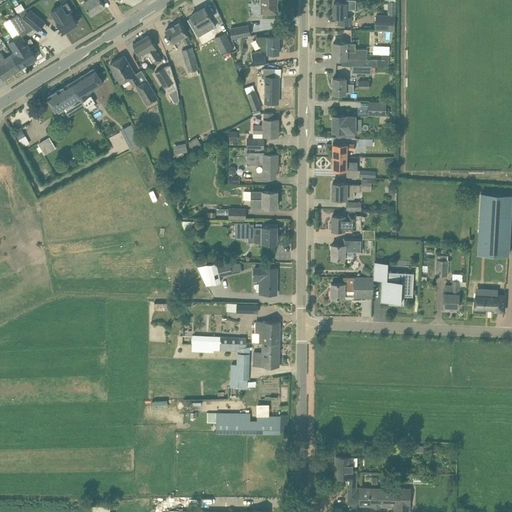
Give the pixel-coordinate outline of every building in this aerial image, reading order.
[(78,0),(81,4),(84,2),(91,14),(105,5),(101,0),(78,0)] [(261,0),(261,12),(277,12),(277,0),(261,0)] [(388,1),(388,14),(396,14),(396,1),(388,1)] [(57,20),(64,31),(78,22),(71,12),(73,11),(67,2),(61,5),(51,10),(57,20)] [(339,24),(351,24),(351,17),(347,17),(347,2),(334,2),(334,17),(339,17),(339,24)] [(192,16),(188,19),(198,36),(216,26),(212,19),(205,7),(191,15),(192,16)] [(23,17),(38,30),(46,21),(30,8),(30,9),(23,17)] [(376,15),(376,29),(394,30),(395,15),(376,15)] [(183,37),(186,43),(191,41),(179,22),(166,30),(173,42),(183,37)] [(231,29),(233,38),(250,35),(248,25),(231,29)] [(215,36),(223,53),(234,48),(226,31),(215,36)] [(31,38),(25,41),(21,34),(9,42),(17,53),(13,55),(21,68),(37,58),(30,45),(34,43),(31,38)] [(133,44),(142,57),(148,54),(149,56),(151,55),(157,64),(162,60),(155,49),(157,48),(149,34),(133,44)] [(280,37),(256,36),(256,39),(259,46),(260,46),(260,50),(252,52),(254,65),(267,63),(265,51),(267,51),(267,52),(279,53),(280,37)] [(334,42),(333,58),(343,59),(352,59),(352,65),(371,66),(377,66),(378,59),(367,58),(367,48),(356,48),(356,43),(347,43),(347,42),(334,42)] [(199,73),(198,68),(199,67),(193,45),(182,48),(188,71),(191,70),(193,75),(199,73)] [(13,56),(7,60),(2,52),(0,53),(0,73),(3,79),(21,68),(13,55),(13,56)] [(125,55),(110,63),(116,72),(115,73),(118,78),(119,78),(119,79),(126,75),(128,78),(129,77),(134,85),(136,84),(139,82),(135,74),(136,73),(125,55)] [(378,59),(377,66),(388,66),(389,57),(382,56),(382,59),(378,59)] [(163,67),(155,72),(164,87),(165,86),(169,93),(177,88),(177,84),(170,64),(163,67)] [(263,67),(263,76),(266,76),(265,102),(278,102),(279,76),(275,76),(275,68),(263,67)] [(94,68),(71,82),(81,97),(82,100),(91,95),(89,92),(104,83),(94,68)] [(333,93),(346,93),(346,91),(354,91),(354,83),(346,83),(346,78),(333,78),(333,93)] [(370,79),(360,79),(360,88),(370,88),(370,79)] [(138,86),(137,87),(147,104),(158,98),(148,81),(138,86)] [(71,82),(48,97),(57,111),(81,97),(71,82)] [(245,87),(253,110),(260,108),(252,84),(245,87)] [(369,114),(387,114),(388,102),(370,101),(369,114)] [(248,138),(248,147),(264,148),(264,135),(278,135),(278,117),(273,117),(273,113),(264,112),(264,118),(262,118),(262,124),(254,124),(254,138),(248,138)] [(339,136),(355,136),(355,115),(346,115),(333,115),(333,131),(339,131),(339,136)] [(128,131),(132,138),(138,135),(134,128),(128,131)] [(230,139),(236,140),(238,140),(238,130),(230,130),(230,139)] [(44,154),(56,147),(48,135),(37,143),(44,154)] [(173,145),(175,154),(187,151),(185,142),(173,145)] [(333,143),(333,156),(347,156),(347,149),(354,149),(354,143),(347,143),(333,143)] [(264,176),(276,176),(278,176),(278,154),(265,153),(265,151),(248,151),(247,163),(264,163),(264,176)] [(347,156),(333,156),(333,169),(347,169),(358,169),(358,161),(347,161),(347,156)] [(385,158),(386,165),(395,163),(393,156),(385,158)] [(361,176),(376,177),(377,169),(361,168),(361,176)] [(372,178),(362,178),(361,184),(361,186),(369,186),(372,186),(372,178)] [(347,182),(333,182),(333,198),(354,198),(354,191),(360,191),(360,184),(347,184),(347,182)] [(251,207),(277,207),(277,190),(251,190),(251,198),(251,207)] [(511,207),(511,193),(481,192),(477,254),(509,256),(511,207)] [(230,218),(246,219),(246,208),(229,208),(229,218),(230,218)] [(348,214),(332,214),(332,230),(356,230),(356,212),(348,212),(348,214)] [(235,237),(250,237),(250,222),(235,222),(235,237)] [(262,226),(255,226),(255,241),(277,242),(277,223),(262,223),(262,226)] [(363,237),(375,237),(375,229),(363,229),(363,237)] [(344,244),(332,244),(332,258),(345,258),(345,251),(363,251),(363,237),(344,237),(344,244)] [(436,274),(449,275),(450,258),(448,258),(449,254),(440,253),(440,258),(438,257),(436,274)] [(217,262),(207,264),(212,284),(221,281),(220,276),(218,266),(217,262)] [(375,262),(374,274),(383,274),(382,291),(390,291),(389,303),(404,304),(404,295),(413,295),(413,285),(405,285),(405,275),(392,275),(392,272),(387,271),(388,262),(375,262)] [(230,263),(218,266),(221,276),(233,272),(230,263)] [(362,271),(370,276),(373,269),(365,265),(362,271)] [(277,268),(255,268),(254,281),(258,281),(258,293),(276,294),(277,268)] [(354,297),(373,297),(373,287),(374,277),(343,276),(343,283),(332,283),(331,297),(344,297),(345,290),(355,290),(354,297)] [(459,294),(459,285),(445,284),(444,306),(459,307),(459,294)] [(476,287),(475,308),(495,309),(495,310),(505,310),(505,294),(497,293),(498,288),(476,287)] [(237,311),(259,312),(259,304),(229,303),(229,311),(237,311)] [(252,333),(252,341),(262,342),(280,342),(280,321),(256,321),(256,333),(252,333)] [(193,335),(192,350),(213,351),(213,349),(238,350),(238,349),(240,349),(240,336),(213,335),(213,336),(193,335)] [(280,342),(262,342),(262,351),(254,351),(254,365),(280,365),(280,342)] [(231,363),(230,386),(238,387),(238,388),(247,388),(249,346),(240,349),(238,349),(238,350),(238,362),(236,362),(236,364),(231,363)] [(217,422),(217,432),(281,433),(281,423),(282,423),(282,415),(281,415),(270,415),(257,415),(257,423),(250,423),(217,422)] [(348,504),(360,504),(361,486),(357,486),(357,470),(351,470),(352,456),(336,456),(336,476),(350,477),(350,487),(348,487),(348,504)] [(410,511),(411,488),(361,486),(360,504),(374,505),(373,506),(380,506),(380,505),(394,505),(394,511),(410,511)]
